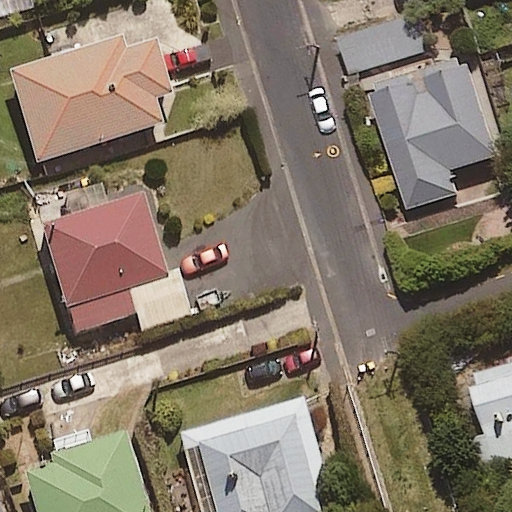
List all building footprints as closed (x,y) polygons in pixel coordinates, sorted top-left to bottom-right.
[(432,51),(421,15),(341,40),(353,76),(432,51)] [(126,62),(123,51),(115,53),(111,42),(54,58),(57,70),(15,82),(39,167),(162,131),(155,109),(172,104),(157,53),(126,62)] [(500,159),(472,68),(373,98),(409,213),(461,196),(454,174),(500,159)] [(167,279),(143,205),(44,238),(76,336),(136,317),(141,332),(190,316),(177,276),(167,279)] [(492,469),(511,462),(511,368),(466,383),(492,469)] [(201,511),(331,511),(303,409),(182,442),(201,511)] [(146,511),(127,447),(49,471),(51,477),(28,484),(36,511),(146,511)]
